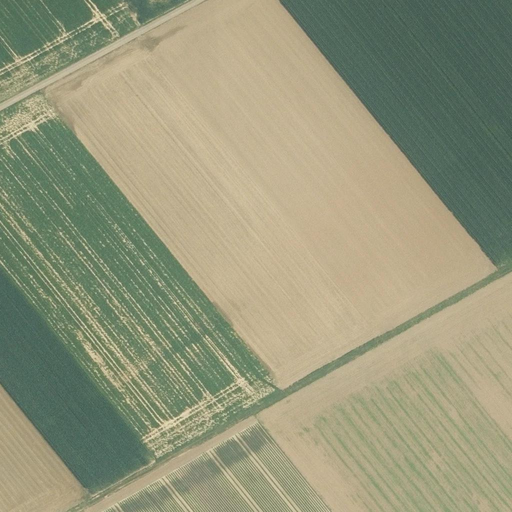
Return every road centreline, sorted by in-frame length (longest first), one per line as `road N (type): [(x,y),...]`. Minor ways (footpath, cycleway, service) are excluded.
road 1 (track): [(511,268),(83,511)]
road 2 (track): [(0,106),(197,0)]
